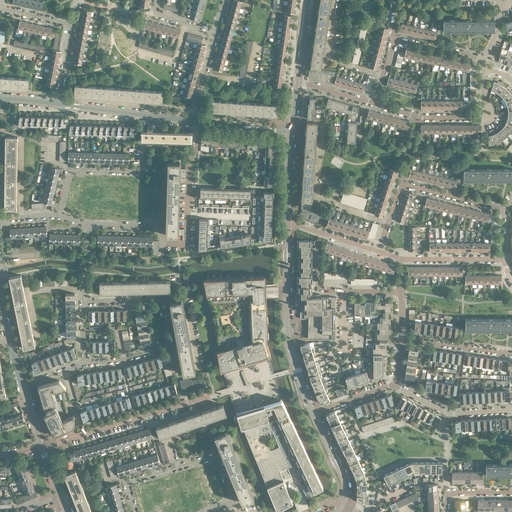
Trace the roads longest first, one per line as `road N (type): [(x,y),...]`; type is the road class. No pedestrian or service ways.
road 1 (residential): [(84,362),(168,345),(160,299),(83,301)]
road 2 (tertiary): [(312,412),(288,339),(287,223)]
road 3 (residential): [(41,447),(201,398)]
road 4 (residential): [(167,243),(186,243),(188,168),(199,122)]
road 5 (tertiary): [(192,121),(56,103)]
road 6 (residential): [(89,224),(155,225),(157,175),(142,171)]
road 7 (residential): [(57,214),(70,168),(142,171)]
